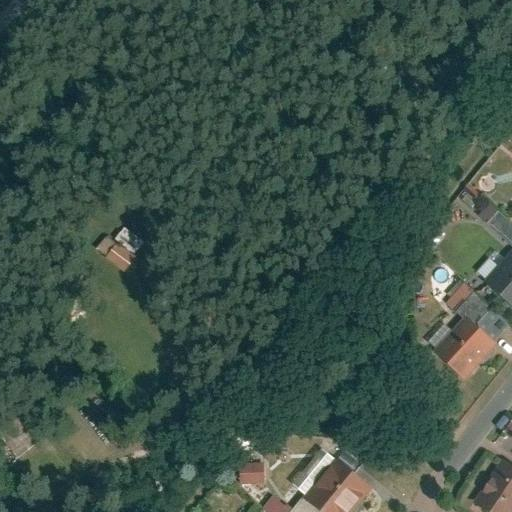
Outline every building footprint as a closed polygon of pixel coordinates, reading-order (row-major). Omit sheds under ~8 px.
[(105,239),(94,254),(122,274),(139,250),(119,236),(113,245),(105,239)] [(511,316),(511,249),(477,287),(511,318),(511,316)] [(492,348),(460,317),(430,348),(461,379),(492,348)] [(349,511),(372,486),(339,457),(303,499),(318,511),(349,511)] [(511,511),(511,474),(497,465),(469,508),(475,511),(511,511)] [(246,484),(271,484),(271,467),(246,468),(246,484)] [(271,511),(290,511),(294,506),(278,497),(270,511),(271,511)]
